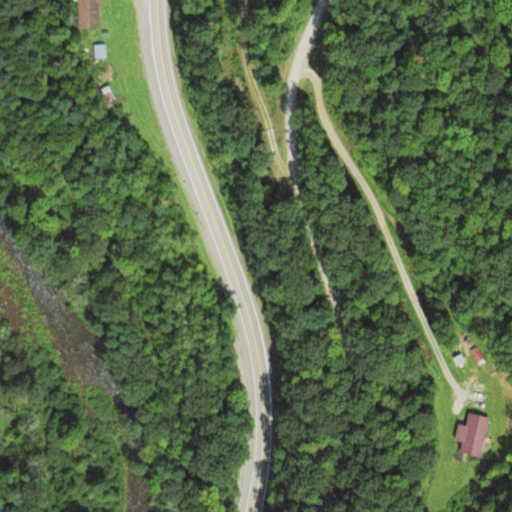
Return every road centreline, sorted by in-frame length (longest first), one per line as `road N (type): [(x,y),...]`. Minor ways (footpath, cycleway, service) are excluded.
road 1 (trunk): [(252,511),(265,390),(167,90),(158,0)]
road 2 (residential): [(325,511),(351,411),(342,322),(303,187),(293,80),(313,0)]
